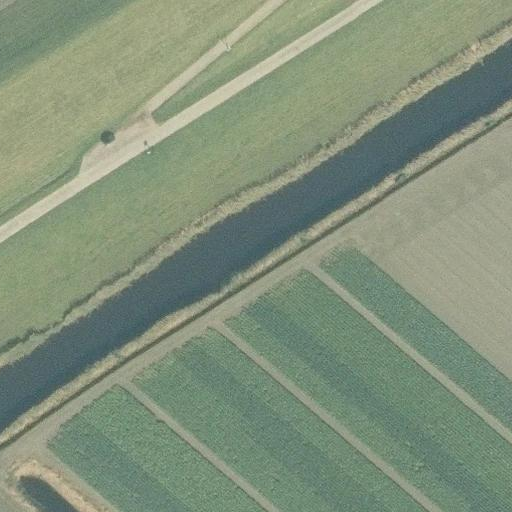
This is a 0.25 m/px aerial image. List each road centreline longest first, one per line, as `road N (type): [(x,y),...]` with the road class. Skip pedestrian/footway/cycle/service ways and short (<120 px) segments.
road 1 (unclassified): [(112,165),(371,0)]
road 2 (unclassified): [(112,165),(117,139),(282,0)]
road 3 (unclassified): [(0,237),(112,165)]
